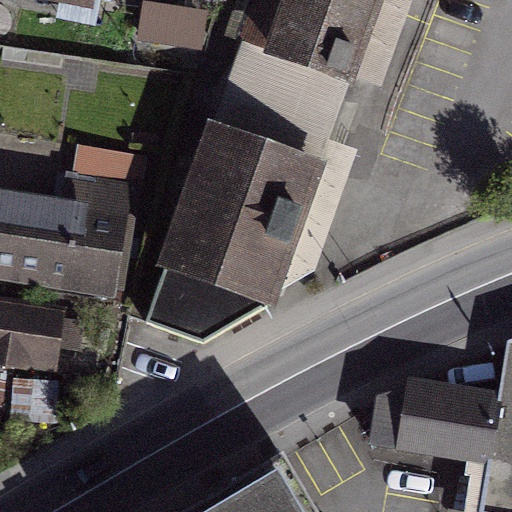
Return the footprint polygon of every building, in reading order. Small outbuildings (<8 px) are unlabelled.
[(268,0),(252,45),(362,86),(393,0),(268,0)] [(201,26),(145,12),(137,44),(193,58),(201,26)] [(205,344),(315,282),(348,168),(223,119),(151,325),(205,344)] [(0,187),(0,279),(116,298),(135,185),(69,174),(65,198),(37,194),(0,187)] [(68,305),(0,295),(0,361),(59,369),(68,305)] [(484,471),(479,511),(511,511),(511,342),(503,346),(498,390),(484,471)] [(498,390),(411,376),(397,456),(484,471),(498,390)] [(309,511),(284,470),(213,511),(309,511)]
